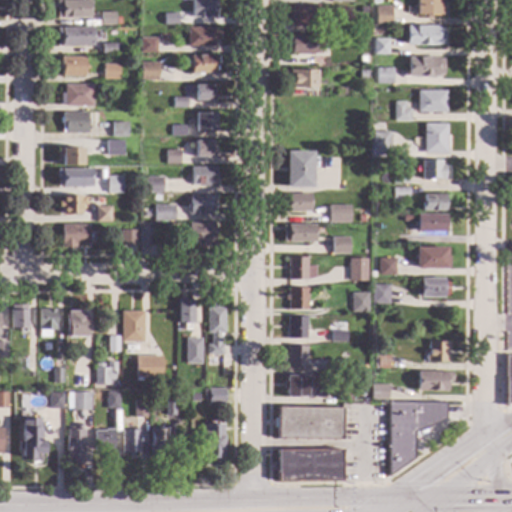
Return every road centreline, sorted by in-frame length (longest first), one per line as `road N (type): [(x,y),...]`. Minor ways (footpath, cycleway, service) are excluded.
road 1 (residential): [(253,0),(251,497)]
road 2 (residential): [(484,0),(485,447)]
road 3 (secondary): [(389,499),(0,495)]
road 4 (residential): [(22,0),(21,274)]
road 5 (residential): [(253,272),(0,274)]
